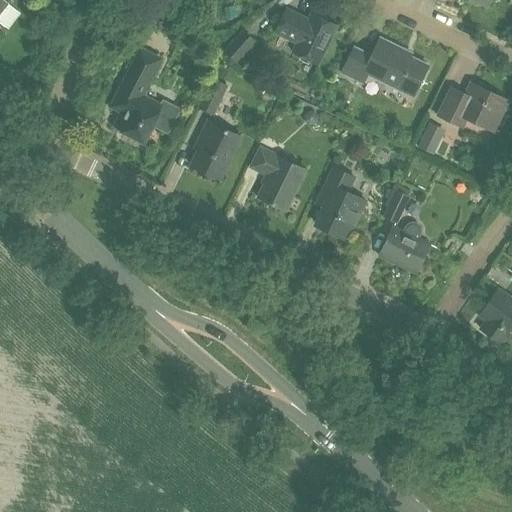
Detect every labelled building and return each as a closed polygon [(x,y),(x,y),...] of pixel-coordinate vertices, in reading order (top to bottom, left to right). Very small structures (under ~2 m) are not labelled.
[(292,52),(318,65),(337,27),(310,13),(308,19),(287,9),(275,33),(296,43),(292,52)] [(222,53),(236,65),(256,43),(241,30),(222,53)] [(369,75),(413,97),(428,65),(411,57),(413,54),(380,38),(372,54),(354,46),(340,74),(363,85),(369,75)] [(122,132),(144,143),(152,127),(167,135),(181,109),(162,99),(159,104),(143,96),(162,59),(140,48),(110,107),(130,117),(122,132)] [(197,108),(214,116),(229,86),(227,85),(211,78),(197,108)] [(468,120),(494,132),(509,101),(470,82),(465,93),(451,87),(436,116),(463,129),(468,120)] [(263,94),(274,100),(279,90),(267,85),(263,94)] [(317,116),(314,112),(309,112),(305,115),(305,120),(308,124),(313,124),(317,121),(317,116)] [(190,166),(220,181),(241,137),(207,120),(197,142),(201,143),(190,166)] [(417,147),(433,155),(445,130),(429,122),(417,147)] [(257,197),(286,211),(306,170),(277,156),(276,153),(259,145),(249,168),(267,177),(257,197)] [(348,192),(355,176),(333,166),(315,204),(326,208),(317,227),(348,241),(367,201),(348,192)] [(383,217),(397,224),(410,197),(396,190),(383,217)] [(393,227),(379,256),(416,274),(430,244),(419,239),(421,231),(421,230),(421,228),(421,227),(419,224),(417,223),(415,222),(413,222),(410,222),(408,223),(406,224),(402,231),(393,227)] [(501,332),(511,339),(511,298),(498,289),(479,316),(486,321),(481,329),(496,340),(501,332)]
